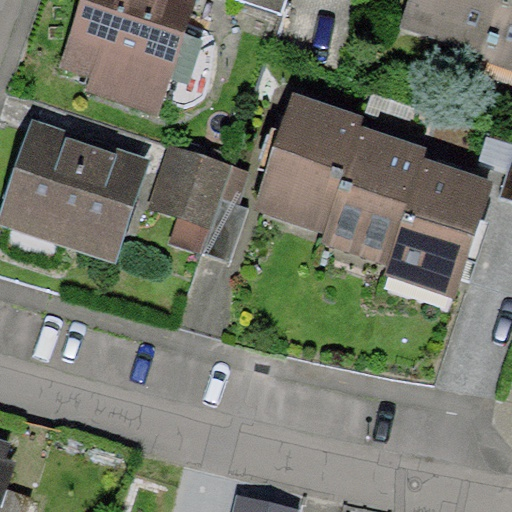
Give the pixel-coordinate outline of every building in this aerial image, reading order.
[(208,0),(75,0),(56,54),(175,95),(208,0)] [(511,0),(419,0),(413,23),(511,53),(511,0)] [(297,83),(291,104),(259,203),(346,230),(342,243),(408,263),(405,273),(471,293),(503,190),(431,167),(437,149),(382,132),(388,112),(297,83)] [(158,165),(28,120),(0,199),(0,214),(126,259),(158,165)] [(252,168),(180,146),(161,207),(234,229),(252,168)] [(29,511),(41,476),(0,462),(0,511),(29,511)]
